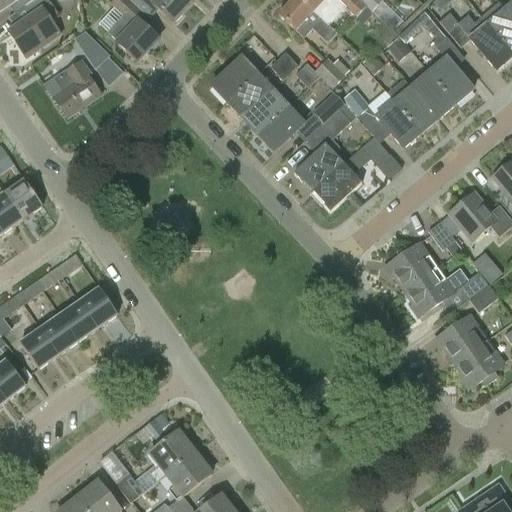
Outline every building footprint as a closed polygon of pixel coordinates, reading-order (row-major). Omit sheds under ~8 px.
[(0,0),(0,12),(18,0),(19,0),(25,8),(36,0),(0,0)] [(36,0),(25,8),(31,17),(8,33),(26,60),(60,37),(51,24),(59,19),(46,0),(36,0)] [(144,16),(126,0),(103,0),(123,18),(107,35),(116,43),(115,45),(136,64),(157,42),(137,23),(144,16)] [(192,5),(187,0),(126,0),(144,16),(144,15),(150,21),(158,12),(173,26),(192,5)] [(337,36),(329,29),(298,0),(293,0),(278,17),(303,41),(312,32),(328,47),(337,36)] [(298,0),(329,29),(346,10),(360,23),(369,13),(355,0),(336,0),(336,1),(334,0),(298,0)] [(384,2),(382,0),(356,0),(372,15),(374,12),(380,18),(389,8),(383,3),(384,2)] [(468,17),(456,4),(460,0),(457,0),(443,13),(435,4),(428,10),(440,24),(452,13),(461,23),(468,17)] [(511,4),(504,12),(503,12),(511,22),(511,4)] [(498,5),(480,20),(511,57),(511,22),(503,12),(504,12),(498,5)] [(423,16),(397,38),(404,46),(425,29),(433,39),(439,34),(423,16)] [(450,16),(439,25),(448,36),(457,28),(470,43),(495,74),(511,59),(511,57),(480,20),(474,26),(468,18),(458,26),(450,16)] [(268,49),(253,35),(246,42),(261,56),(268,49)] [(387,51),(399,65),(410,55),(399,41),(387,51)] [(445,60),(427,75),(454,108),(472,93),(453,70),(462,62),(445,41),(439,46),(435,49),(445,60)] [(73,44),(52,58),(60,70),(79,58),(77,56),(80,54),(73,44)] [(265,54),(250,68),(257,76),(273,62),(265,54)] [(285,56),(270,70),(282,84),(298,69),(285,56)] [(381,71),(371,59),(361,68),(372,80),(381,71)] [(226,105),(256,76),(241,60),(210,88),(226,105)] [(306,67),(319,81),(320,79),(331,91),(348,75),(337,63),(333,67),(327,61),(314,74),(307,67),(306,67)] [(81,63),(64,75),(45,88),(67,120),(100,98),(86,78),(90,76),(81,63)] [(319,81),(306,67),(295,78),(308,91),(319,81)] [(454,108),(427,75),(411,89),(438,122),(454,108)] [(256,76),(226,105),(241,121),(271,92),(256,76)] [(411,89),(409,90),(403,83),(388,96),(394,103),(392,105),(419,137),(438,122),(411,89)] [(344,100),(343,101),(358,120),(370,111),(356,92),(354,93),(351,90),(342,97),(344,100)] [(271,92),(241,121),(257,137),(287,109),(271,92)] [(312,116),(313,117),(323,127),(328,123),(344,108),(333,97),(312,116)] [(419,137),(392,105),(375,119),(402,152),(419,137)] [(319,131),(331,143),(333,142),(355,120),(344,108),(328,123),(323,127),(319,131)] [(257,137),(273,154),(303,126),(287,109),(257,137)] [(374,140),(362,150),(379,172),(392,161),(374,140)] [(293,176),(311,196),(342,166),(333,157),(339,152),(331,143),(325,149),(324,147),(293,176)] [(360,186),(342,166),(311,196),(329,215),(360,186)] [(511,167),(510,166),(492,181),(501,192),(499,194),(511,208),(511,167)] [(23,182),(3,196),(21,222),(41,209),(23,182)] [(3,196),(0,198),(0,233),(2,236),(21,222),(3,196)] [(490,216),(473,196),(448,217),(471,245),(489,230),(498,240),(511,229),(511,224),(499,209),(490,216)] [(455,244),(452,240),(441,225),(427,234),(442,254),(455,244)] [(419,247),(383,273),(392,285),(394,283),(403,295),(436,272),(419,247)] [(487,255),(475,266),(493,287),(506,276),(487,255)] [(75,257),(53,273),(60,283),(83,267),(75,257)] [(409,309),(418,322),(461,291),(469,303),(489,290),(479,275),(465,285),(458,275),(445,284),(436,272),(403,295),(411,308),(409,309)] [(60,283),(53,273),(31,288),(38,298),(60,283)] [(38,298),(31,288),(9,303),(16,313),(38,298)] [(489,290),(469,303),(478,316),(497,302),(489,290)] [(98,291),(79,304),(97,331),(117,317),(98,291)] [(16,313),(9,303),(0,309),(0,339),(0,340),(11,333),(4,322),(16,313)] [(97,331),(79,304),(59,318),(77,344),(97,331)] [(77,344),(59,318),(39,332),(58,358),(77,344)] [(443,354),(453,368),(487,344),(470,320),(433,345),(440,356),(443,354)] [(58,358),(39,332),(20,345),(38,372),(58,358)] [(504,369),(487,344),(453,368),(462,381),(459,383),(467,395),(482,384),(486,390),(499,381),(495,375),(504,369)] [(0,367),(0,394),(6,403),(25,388),(5,363),(0,367)] [(166,478),(194,456),(178,435),(149,456),(166,478)] [(169,493),(176,503),(183,498),(183,499),(211,478),(194,456),(166,478),(174,489),(169,493)] [(115,486),(130,506),(144,495),(129,475),(115,486)] [(119,511),(98,485),(76,502),(84,511),(119,511)] [(511,511),(497,492),(467,511),(511,511)] [(231,511),(221,498),(202,511),(231,511)] [(84,511),(76,502),(63,511),(84,511)]
